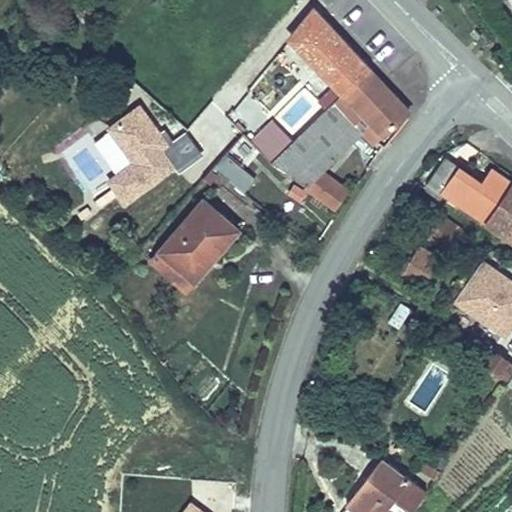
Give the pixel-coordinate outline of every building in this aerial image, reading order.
[(382,135),(412,107),(315,1),(284,29),(333,82),(341,91),(369,121),(382,135)] [(328,103),(341,91),(333,82),(320,94),(328,103)] [(369,121),(341,91),(328,103),(270,157),(304,181),(321,166),(360,130),(369,121)] [(177,167),(162,146),(167,142),(140,104),(107,127),(132,161),(107,179),(125,204),(177,167)] [(382,135),(369,121),(360,130),(373,143),(382,135)] [(213,166),(244,192),(258,177),(227,150),(213,166)] [(451,193),(491,220),(511,189),(511,174),(504,169),(495,183),(454,154),(428,189),(446,200),(451,193)] [(335,209),(350,188),(321,166),(304,181),(302,184),(335,209)] [(511,189),(491,220),(511,232),(511,189)] [(241,224),(205,193),(186,216),(222,246),(241,224)] [(465,229),(444,214),(431,233),(452,247),(465,229)] [(222,246),(186,216),(158,248),(194,278),(222,246)] [(419,243),(401,270),(421,284),(439,257),(419,243)] [(507,338),(511,330),(511,275),(484,256),(452,300),(507,338)] [(386,319),(395,330),(412,316),(403,305),(386,319)] [(511,372),(511,357),(494,346),(483,363),(507,380),(511,372)] [(409,507),(425,487),(382,453),(344,502),(347,504),(341,511),(385,511),(397,497),(409,507)] [(203,511),(189,501),(180,511),(203,511)]
